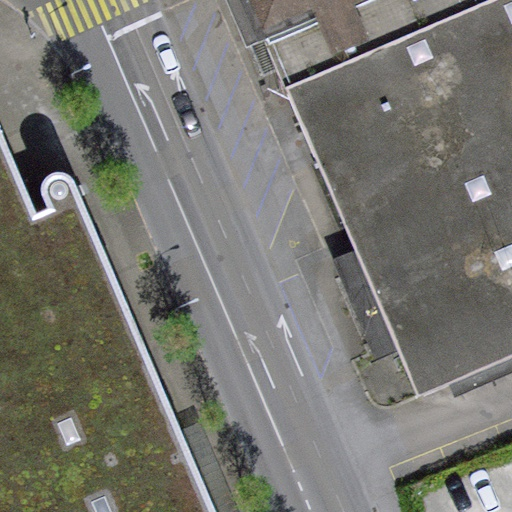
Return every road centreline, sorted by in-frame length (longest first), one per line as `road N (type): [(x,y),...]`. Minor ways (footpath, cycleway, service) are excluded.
road 1 (residential): [(91,0),(301,485)]
road 2 (residential): [(511,399),(301,485)]
